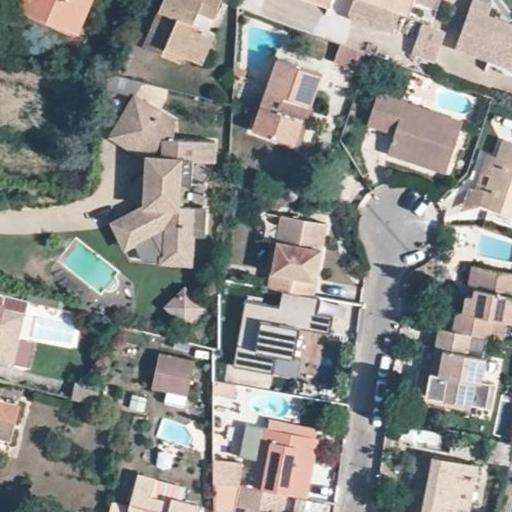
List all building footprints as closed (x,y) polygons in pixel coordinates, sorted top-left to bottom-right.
[(77,33),(90,0),(16,0),(14,7),(77,33)] [(193,30),(188,29),(197,5),(212,11),(215,0),(159,0),(156,7),(146,33),(164,40),(162,45),(180,53),(200,61),(212,31),(205,27),(195,24),(193,30)] [(303,0),(326,8),(328,0),(348,0),(345,13),(350,20),(390,35),(398,12),(406,14),(410,3),(434,11),(438,0),(303,0)] [(473,0),(472,0),(454,52),(502,68),(506,60),(511,62),(511,32),(508,32),(508,26),(487,18),(491,6),(473,0)] [(193,30),(195,24),(205,27),(212,11),(197,5),(188,29),(193,30)] [(443,35),(421,26),(413,54),(434,61),(443,35)] [(146,33),(141,45),(176,61),(180,53),(162,45),(164,40),(146,33)] [(292,117),(297,103),(306,106),(318,75),(275,59),(252,129),(291,143),(299,120),(292,117)] [(511,71),(511,62),(506,60),(502,68),(511,71)] [(0,82),(0,141),(42,152),(55,96),(0,82)] [(444,171),(460,123),(401,103),(402,101),(376,93),(365,124),(392,134),(386,152),(444,171)] [(163,115),(137,99),(113,139),(139,155),(163,115)] [(306,106),(297,103),(292,117),(299,120),(302,121),(306,106)] [(176,122),(163,115),(139,155),(153,164),(157,161),(165,158),(166,140),(177,141),(176,122)] [(302,121),(299,120),(291,143),(299,146),(306,123),(302,121)] [(206,209),(179,208),(179,186),(193,186),(194,161),(215,162),(215,143),(177,141),(166,140),(165,158),(157,161),(153,164),(150,166),(149,170),(147,178),(145,207),(140,209),(120,220),(133,247),(153,236),(162,256),(191,258),(193,238),(204,237),(206,209)] [(480,206),(511,215),(511,144),(501,141),(496,157),(484,194),(480,206)] [(496,157),(483,154),(473,190),(484,194),(496,157)] [(141,178),(136,183),(135,199),(140,209),(145,207),(147,178),(141,178)] [(323,225),(279,217),(266,288),(278,290),(284,289),(312,294),(323,225)] [(120,220),(111,225),(125,251),(133,247),(120,220)] [(133,247),(143,263),(164,265),(162,256),(153,236),(133,247)] [(162,256),(164,265),(190,265),(191,258),(162,256)] [(466,285),(473,286),(477,264),(469,263),(466,285)] [(511,272),(477,264),(473,286),(466,285),(461,310),(455,308),(451,329),(484,336),(498,338),(502,318),(507,319),(511,294),(508,293),(511,272)] [(312,294),(284,289),(280,309),(249,304),(238,369),(274,375),(277,357),(295,360),(300,328),(332,333),(335,317),(320,314),(323,296),(312,294)] [(193,302),(183,291),(165,307),(175,318),(193,302)] [(0,361),(11,364),(23,314),(10,311),(12,303),(0,299),(0,361)] [(200,309),(193,302),(175,318),(182,327),(200,309)] [(434,346),(442,347),(438,372),(429,371),(425,394),(428,394),(452,398),(468,402),(472,379),(479,380),(483,356),(481,355),(484,336),(451,329),(437,327),(434,346)] [(152,385),(184,392),(192,360),(160,352),(152,385)] [(232,383),(209,379),(209,390),(230,393),(232,383)] [(80,380),(77,392),(99,397),(102,385),(80,380)] [(97,403),(109,405),(113,388),(102,385),(99,397),(97,403)] [(450,408),(452,398),(428,394),(426,404),(450,408)] [(0,420),(12,423),(17,405),(0,400),(0,420)] [(316,430),(266,420),(264,427),(307,436),(315,437),(316,430)] [(264,427),(247,424),(242,453),(258,456),(264,427)] [(304,489),(308,468),(315,437),(307,436),(264,427),(258,456),(251,487),(283,494),(303,498),(304,489)] [(463,511),(473,461),(420,452),(407,511),(463,511)] [(241,464),(214,459),(214,480),(236,484),(237,485),(241,464)] [(168,488),(167,493),(152,488),(157,471),(137,466),(130,497),(112,491),(106,511),(196,511),(195,495),(180,491),(168,488)] [(167,493),(168,488),(180,491),(184,478),(157,471),(152,488),(167,493)] [(279,511),(283,494),(251,487),(237,485),(236,484),(233,504),(246,508),(245,511),(279,511)]
